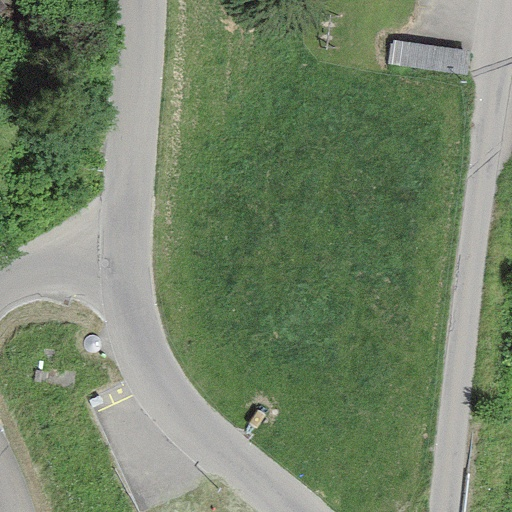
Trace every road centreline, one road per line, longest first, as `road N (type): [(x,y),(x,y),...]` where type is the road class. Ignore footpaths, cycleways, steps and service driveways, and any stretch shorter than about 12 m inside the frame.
road 1 (residential): [(442,511),(508,0)]
road 2 (residential): [(286,511),(181,414),(133,341),(117,255)]
road 3 (residential): [(117,255),(133,0)]
road 4 (residential): [(0,289),(117,255)]
